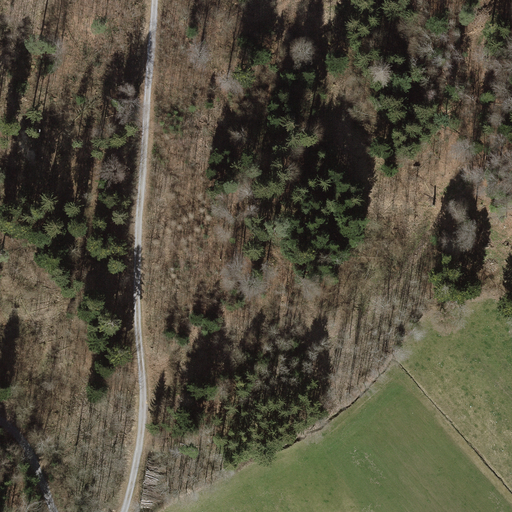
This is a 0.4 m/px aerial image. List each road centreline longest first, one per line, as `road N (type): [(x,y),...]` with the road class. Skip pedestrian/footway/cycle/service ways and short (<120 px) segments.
road 1 (track): [(155,0),(137,243),(141,431),(124,511)]
road 2 (track): [(0,50),(52,191),(139,346)]
